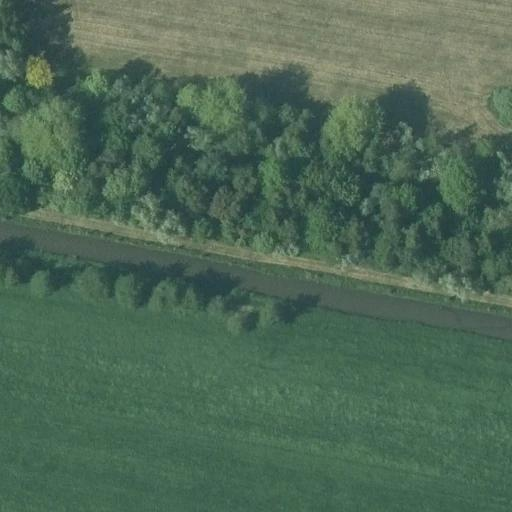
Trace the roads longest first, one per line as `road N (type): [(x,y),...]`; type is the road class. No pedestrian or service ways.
road 1 (track): [(0,116),(511,218)]
road 2 (track): [(511,310),(0,212)]
